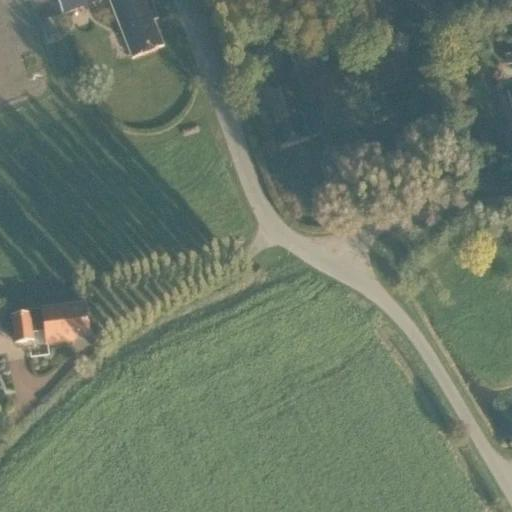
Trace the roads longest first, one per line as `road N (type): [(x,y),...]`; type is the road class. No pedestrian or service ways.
road 1 (unclassified): [(336,268),(275,231),(253,200),(181,0)]
road 2 (unclassified): [(511,501),(397,319),(336,268)]
road 3 (residential): [(336,268),(362,237),(405,218),(511,200)]
